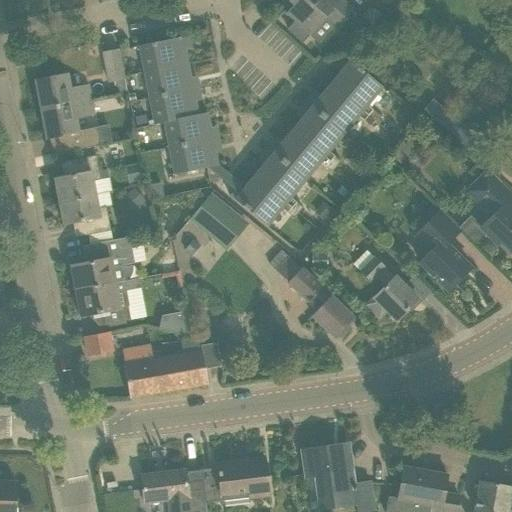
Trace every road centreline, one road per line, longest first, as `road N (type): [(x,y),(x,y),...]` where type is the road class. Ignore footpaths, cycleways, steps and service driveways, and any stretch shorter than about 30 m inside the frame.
road 1 (residential): [(63,431),(0,108)]
road 2 (tertiary): [(63,431),(362,391)]
road 3 (residential): [(0,33),(229,0)]
road 4 (residential): [(511,470),(384,445),(369,433),(362,391)]
road 5 (tertiary): [(362,391),(431,373),(511,331)]
